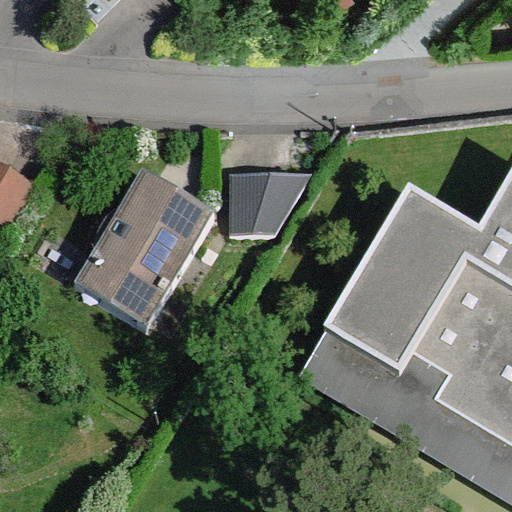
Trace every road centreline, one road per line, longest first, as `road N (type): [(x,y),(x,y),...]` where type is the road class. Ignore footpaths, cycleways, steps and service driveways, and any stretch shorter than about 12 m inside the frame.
road 1 (residential): [(0,78),(194,97),(353,98)]
road 2 (residential): [(353,98),(511,81)]
road 3 (residential): [(353,98),(467,0)]
